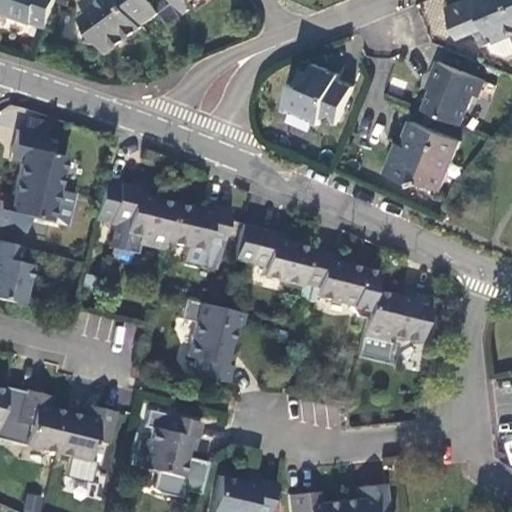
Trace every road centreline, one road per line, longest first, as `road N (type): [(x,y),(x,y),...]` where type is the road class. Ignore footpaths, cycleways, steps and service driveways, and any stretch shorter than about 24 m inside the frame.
road 1 (tertiary): [(194,138),(485,266)]
road 2 (residential): [(446,434),(291,440),(229,406)]
road 3 (tertiary): [(0,76),(194,138)]
road 4 (residential): [(485,266),(446,434)]
road 5 (residential): [(292,33),(249,67),(194,138)]
road 6 (residential): [(0,339),(132,382)]
